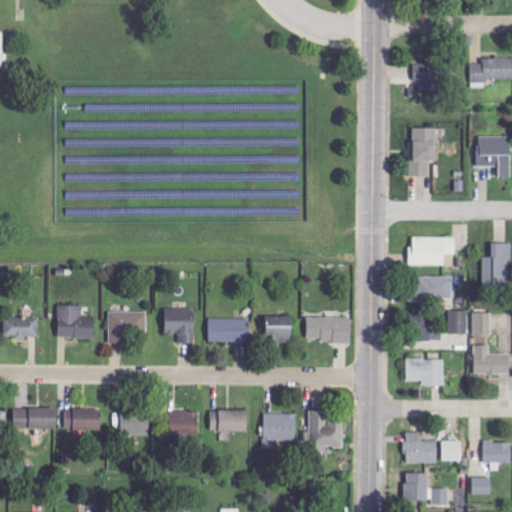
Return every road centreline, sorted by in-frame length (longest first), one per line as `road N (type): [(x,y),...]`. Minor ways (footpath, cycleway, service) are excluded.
road 1 (tertiary): [(374,0),(368,511)]
road 2 (residential): [(0,374),(370,378)]
road 3 (residential): [(370,410),(511,408)]
road 4 (residential): [(372,211),(511,211)]
road 5 (residential): [(374,27),(511,25)]
